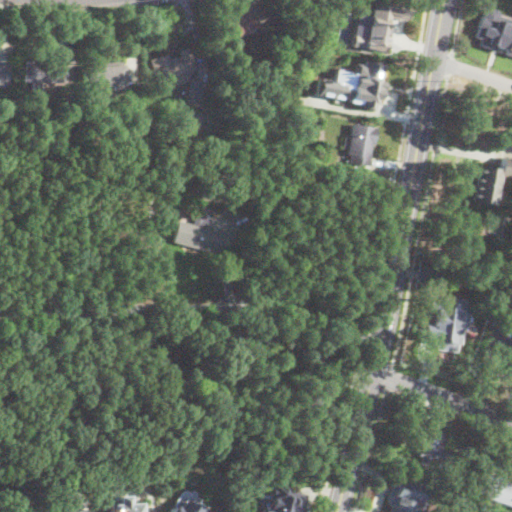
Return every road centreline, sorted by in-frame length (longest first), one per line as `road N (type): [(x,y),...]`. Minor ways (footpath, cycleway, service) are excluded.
road 1 (tertiary): [(336,511),(380,344),(429,78)]
road 2 (tertiary): [(511,420),(373,372)]
